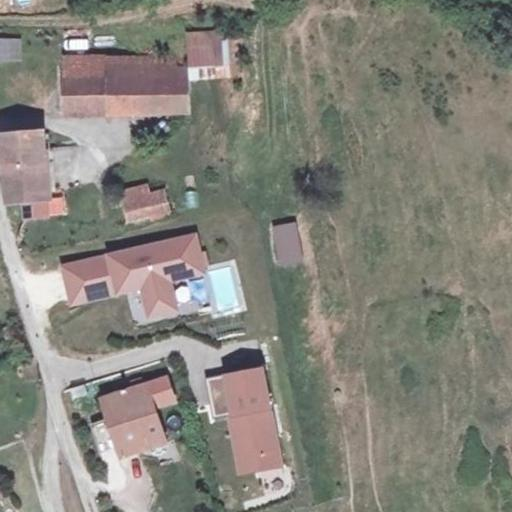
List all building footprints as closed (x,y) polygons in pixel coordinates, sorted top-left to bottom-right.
[(187,66),(216,66),(216,32),(187,32),(187,66)] [(0,61),(33,61),(33,39),(0,39),(0,61)] [(61,87),(100,86),(99,64),(59,64),(61,87)] [(155,85),(100,86),(101,119),(157,117),(155,85)] [(61,87),(63,120),(101,119),(100,86),(61,87)] [(0,151),(4,177),(40,168),(35,136),(0,140),(0,151)] [(45,202),(40,168),(4,177),(9,208),(45,202)] [(171,218),(166,184),(120,190),(125,224),(171,218)] [(271,227),(280,265),(304,259),(295,221),(271,227)] [(74,307),(144,290),(151,319),(178,313),(171,284),(205,276),(197,240),(65,271),(74,307)] [(267,376),(230,385),(238,421),(248,468),(284,460),(267,376)] [(231,419),(217,422),(218,425),(238,421),(230,385),(229,381),(209,385),(214,410),(229,407),(231,419)] [(288,387),(293,403),(310,399),(305,382),(288,387)] [(167,387),(106,407),(124,462),(164,449),(153,415),(174,408),(167,387)] [(229,407),(214,410),(217,422),(231,419),(229,407)] [(287,472),(284,460),(248,468),(251,480),(287,472)]
